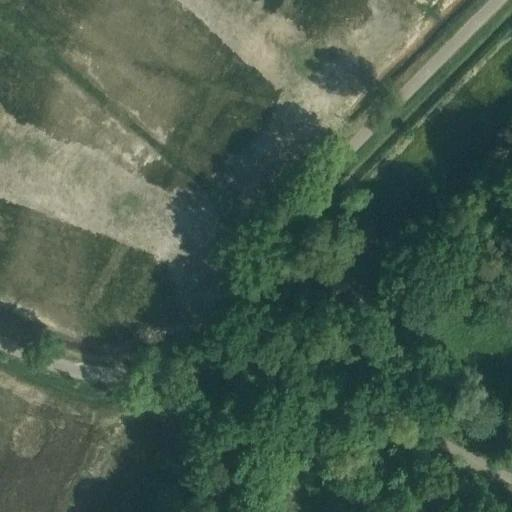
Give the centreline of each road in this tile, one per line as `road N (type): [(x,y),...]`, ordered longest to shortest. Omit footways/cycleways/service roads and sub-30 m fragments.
road 1 (residential): [(251,354),(259,273),(290,202),(487,0)]
road 2 (unclassified): [(511,479),(251,354)]
road 3 (unclassified): [(251,354),(84,373),(0,342)]
